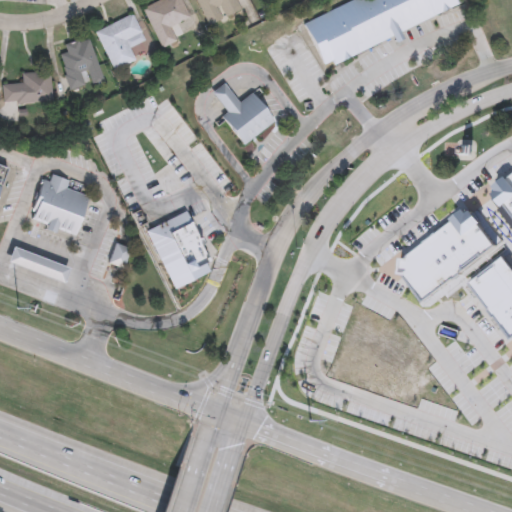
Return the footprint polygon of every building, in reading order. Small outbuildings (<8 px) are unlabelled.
[(135,12),(163,0),(172,0),(184,27),(166,34),(171,46),(152,54),(135,12)] [(226,0),(233,14),(196,30),(182,0),(226,0)] [(352,0),(302,26),(325,70),(460,0),(352,0)] [(126,67),(104,77),(86,37),(124,20),(137,49),(121,56),(126,67)] [(82,43),(93,87),(80,91),(59,96),(50,61),(58,59),(56,50),(82,43)] [(0,107),(0,84),(43,82),(44,106),(0,107)] [(214,94),(229,112),(217,122),(241,150),(274,123),(250,94),(239,103),(225,85),(214,94)] [(0,190),(8,167),(0,164),(0,190)] [(511,175),(493,191),(511,215),(511,175)] [(47,239),(45,243),(36,239),(38,235),(21,229),(24,220),(21,219),(33,188),(40,191),(43,184),(59,190),(57,198),(78,206),(64,245),(47,239)] [(184,213),(144,233),(173,292),(213,272),(184,213)] [(422,300),(495,248),(470,214),(404,261),(400,258),(397,274),(404,275),(422,300)] [(123,269),(130,250),(115,244),(108,264),(123,269)] [(67,270),(61,285),(5,263),(11,248),(67,270)] [(113,276),(98,270),(105,251),(120,257),(113,276)] [(468,284),(510,339),(511,337),(511,269),(503,257),(468,284)]
